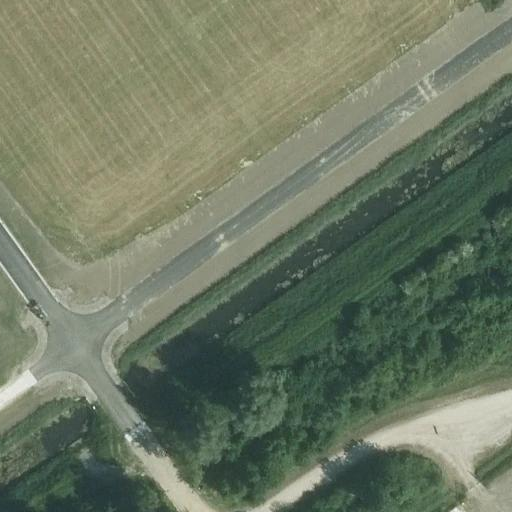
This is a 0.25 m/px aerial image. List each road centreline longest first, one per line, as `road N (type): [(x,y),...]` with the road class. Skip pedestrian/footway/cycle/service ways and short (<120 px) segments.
road 1 (track): [(266,511),(388,434),(511,399)]
road 2 (track): [(189,511),(94,376)]
